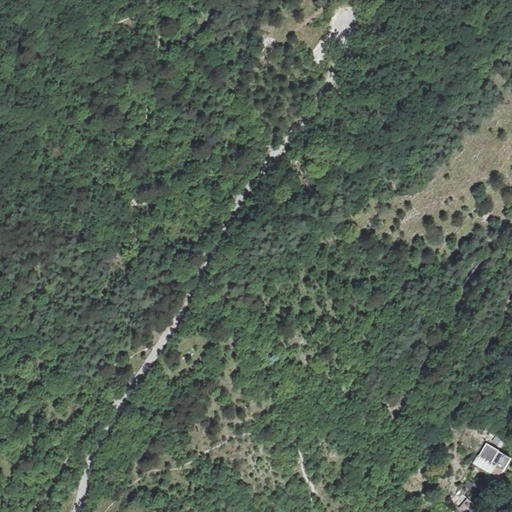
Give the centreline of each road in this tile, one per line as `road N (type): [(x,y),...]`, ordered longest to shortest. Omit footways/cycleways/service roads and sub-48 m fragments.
road 1 (track): [(280,151),(231,212),(99,442),(76,511)]
road 2 (track): [(360,0),(322,101),(280,151)]
